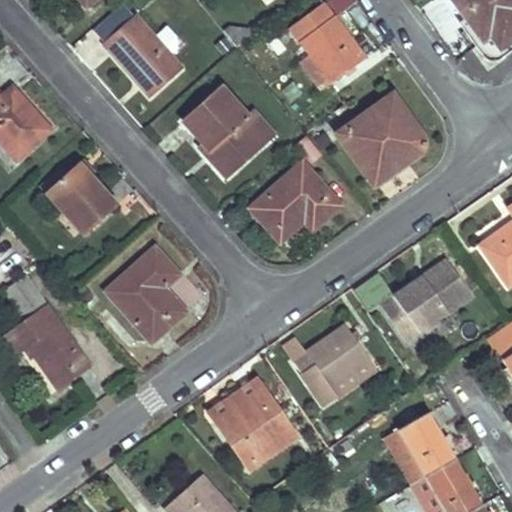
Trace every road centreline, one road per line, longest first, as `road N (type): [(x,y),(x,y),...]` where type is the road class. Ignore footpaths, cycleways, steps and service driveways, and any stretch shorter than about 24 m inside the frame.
road 1 (residential): [(266,314),(0,1)]
road 2 (residential): [(0,508),(266,314)]
road 3 (residential): [(489,139),(459,177),(266,314)]
road 4 (residential): [(489,139),(386,0)]
